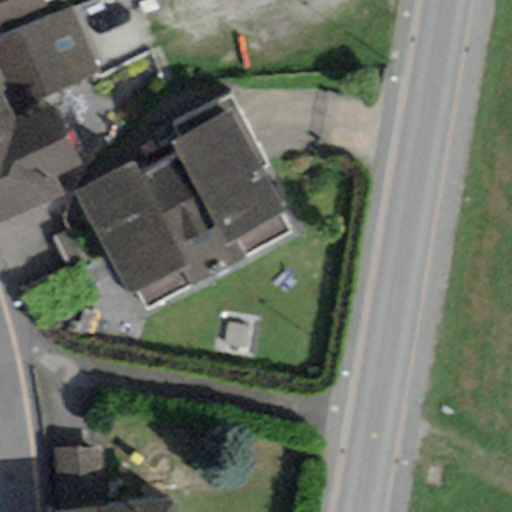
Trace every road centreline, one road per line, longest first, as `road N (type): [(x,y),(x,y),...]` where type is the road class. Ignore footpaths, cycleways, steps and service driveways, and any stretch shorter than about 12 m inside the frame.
road 1 (secondary): [(360,511),(446,0)]
road 2 (residential): [(0,320),(13,350),(25,511)]
